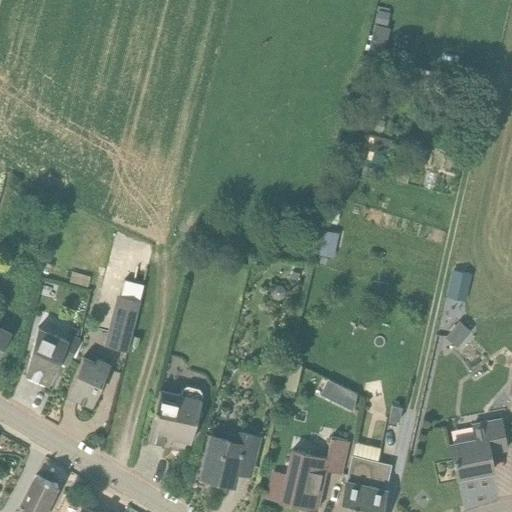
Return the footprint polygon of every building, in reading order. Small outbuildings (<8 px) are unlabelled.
[(377,11),(375,22),(386,25),(389,13),(377,11)] [(382,56),(388,28),(373,25),(366,53),(382,56)] [(375,116),(367,114),(364,125),(372,127),(375,116)] [(385,123),(377,120),(374,131),(382,133),(385,123)] [(337,186),(352,189),(355,175),(341,171),(337,186)] [(318,245),(317,254),(332,257),(333,248),(318,245)] [(465,302),(471,275),(452,271),(446,298),(465,302)] [(296,272),(290,273),(288,278),(292,283),(298,282),(300,276),(296,272)] [(117,294),(103,346),(125,351),(142,285),(124,280),(120,295),(117,294)] [(272,300),(278,301),(283,298),(285,292),(281,287),(275,285),(270,289),(269,295),(272,300)] [(444,335),(456,346),(470,331),(457,320),(444,335)] [(0,326),(0,352),(12,332),(0,326)] [(78,340),(76,339),(69,335),(67,335),(65,340),(37,328),(26,372),(48,382),(58,360),(68,364),(78,340)] [(81,331),(74,328),(70,335),(78,339),(81,331)] [(91,406),(99,388),(110,364),(96,357),(94,362),(83,357),(66,395),(91,406)] [(287,362),(281,388),(295,391),(301,366),(287,362)] [(354,408),(361,392),(329,377),(321,392),(354,408)] [(366,382),(368,398),(386,396),(384,380),(366,382)] [(147,440),(165,444),(168,445),(171,437),(190,442),(202,399),(201,398),(202,395),(198,389),(187,386),(181,389),(178,401),(157,395),(147,440)] [(388,419),(398,421),(401,407),(391,405),(388,419)] [(488,447),(505,444),(500,419),(474,425),(477,437),(451,445),(457,478),(493,470),(488,447)] [(210,436),(200,476),(233,485),(238,465),(251,468),(259,438),(239,433),(237,443),(210,436)] [(273,472),(268,494),(281,497),(280,501),(315,509),(324,469),(340,473),(347,441),(330,437),(326,458),(292,450),(286,475),(273,472)] [(511,447),(493,452),(497,468),(511,464),(511,447)] [(345,481),(338,511),(380,511),(386,491),(390,466),(351,456),(345,481)] [(44,511),(57,485),(36,475),(17,511),(44,511)]
